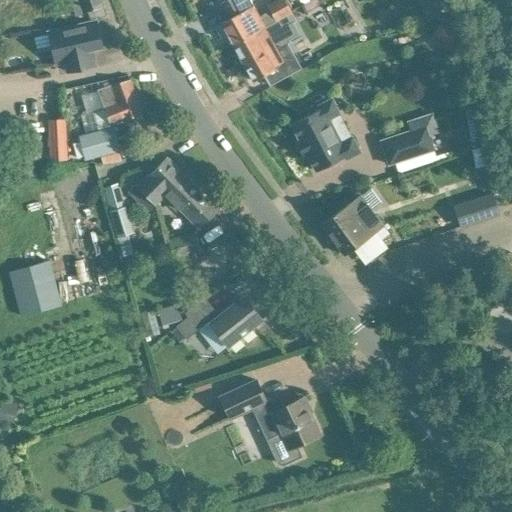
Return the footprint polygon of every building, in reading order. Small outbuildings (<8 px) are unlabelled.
[(90,18),(106,15),(100,0),(73,0),(71,1),(76,17),(88,12),(90,18)] [(221,24),(232,43),(290,10),(285,2),(259,17),(249,0),(226,0),(221,3),(230,18),(221,24)] [(438,9),(415,16),(419,30),(443,22),(438,9)] [(290,10),(232,43),(253,81),(271,72),(275,69),(264,50),(275,44),(281,48),(291,42),(290,40),(299,34),(293,23),(296,22),(290,10)] [(91,50),(101,47),(96,21),(49,32),(56,63),(65,61),(67,71),(94,65),(91,50)] [(445,59),(455,44),(437,33),(428,48),(445,59)] [(141,113),(130,81),(110,85),(97,90),(110,125),(141,113)] [(291,125),(306,153),(315,171),(344,156),(346,159),(360,152),(351,137),(339,143),(327,121),(336,116),(338,111),(333,102),(328,100),(318,106),(320,109),(291,125)] [(50,161),(67,160),(65,119),(48,120),(50,161)] [(426,126),(380,141),(388,165),(434,150),(426,126)] [(112,129),(78,139),(79,142),(83,157),(84,161),(105,155),(108,164),(120,160),(112,129)] [(79,142),(73,144),(77,158),(83,157),(79,142)] [(8,168),(10,168),(40,167),(39,143),(7,144),(8,168)] [(487,145),(471,150),(474,168),(490,165),(487,145)] [(182,178),(182,179),(186,176),(168,158),(150,174),(130,194),(148,212),(161,198),(182,178)] [(215,212),(182,179),(182,178),(161,198),(173,209),(176,206),(198,229),(215,212)] [(113,225),(128,221),(117,184),(102,188),(113,225)] [(493,193),(455,205),(461,225),(499,213),(493,193)] [(383,225),(361,195),(322,224),(344,254),(383,225)] [(128,221),(113,225),(123,257),(132,255),(126,235),(132,233),(128,221)] [(172,258),(191,252),(200,249),(194,233),(167,242),(172,258)] [(9,280),(17,325),(56,318),(48,273),(9,280)] [(219,316),(207,301),(204,298),(184,313),(187,317),(176,326),(185,339),(202,326),(200,324),(206,318),(210,323),(228,346),(261,320),(243,297),(219,316)] [(257,380),(219,396),(230,419),(252,408),(263,403),(279,434),(266,440),(277,463),(283,465),(301,458),(295,445),(318,434),(304,404),(306,402),(304,397),(274,411),(270,400),(266,402),(257,380)]
